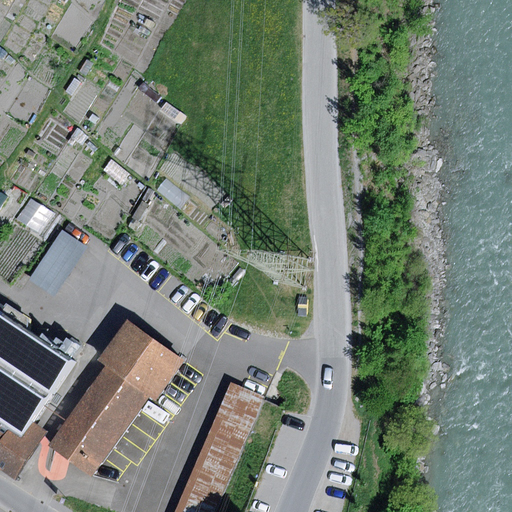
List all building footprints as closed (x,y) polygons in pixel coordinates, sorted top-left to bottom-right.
[(88,249),(63,232),(29,281),(55,298),(88,249)] [(0,472),(14,482),(46,433),(31,423),(69,361),(2,317),(4,313),(0,310),(0,472)] [(97,363),(106,369),(148,399),(155,403),(185,362),(127,321),(97,363)] [(106,369),(104,368),(49,447),(93,478),(148,399),(106,369)] [(263,396),(230,382),(177,511),(216,511),(249,430),(262,400),(263,396)] [(284,409),(262,400),(249,430),(271,439),(284,409)]
